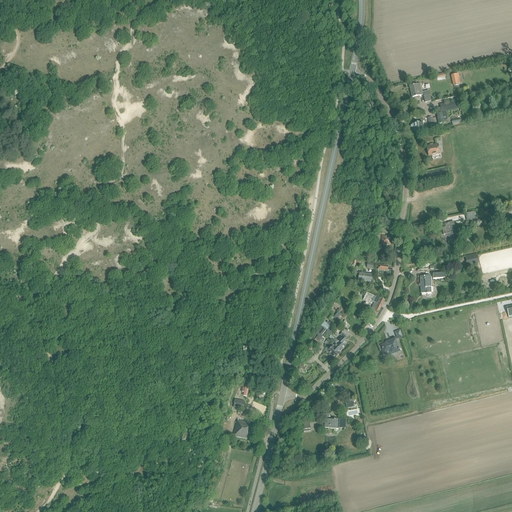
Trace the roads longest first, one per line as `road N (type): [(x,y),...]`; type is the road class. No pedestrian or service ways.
road 1 (unknown): [(159,0),(134,18),(118,58),(113,102),(124,130),(124,173),(98,188),(97,226),(36,301),(55,396),(74,436),(68,469),(38,511)]
road 2 (unclassified): [(282,393),(312,390),(382,318),(393,287),(405,145),(387,92),(355,61)]
road 3 (secondary): [(282,393),(355,61)]
road 4 (secondary): [(254,511),(282,393)]
